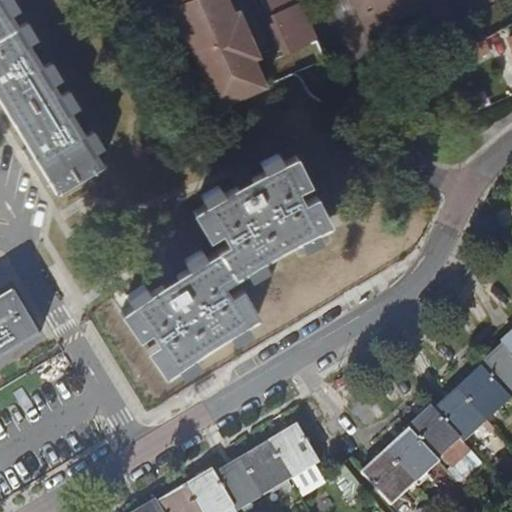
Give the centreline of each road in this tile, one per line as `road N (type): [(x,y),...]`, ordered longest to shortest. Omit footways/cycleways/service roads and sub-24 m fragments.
road 1 (residential): [(465,202),(395,293),(139,451)]
road 2 (residential): [(465,202),(411,166),(346,0)]
road 3 (residential): [(139,451),(20,253)]
